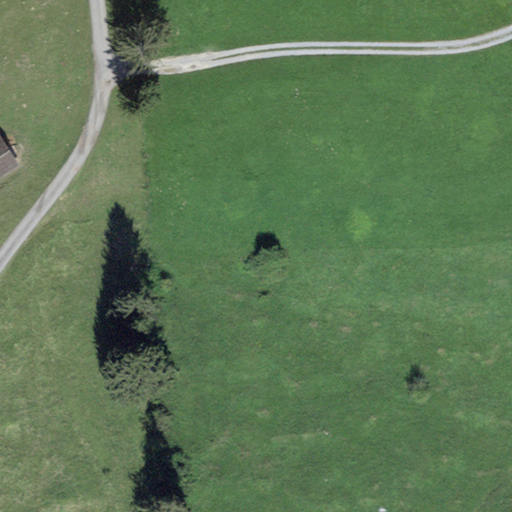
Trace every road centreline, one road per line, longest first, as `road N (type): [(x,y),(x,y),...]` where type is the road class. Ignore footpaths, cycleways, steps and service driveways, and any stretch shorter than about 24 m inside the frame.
road 1 (track): [(511,35),(459,49),(288,47),(107,73)]
road 2 (track): [(93,126),(0,262)]
road 3 (unclassified): [(96,0),(107,73),(93,126)]
